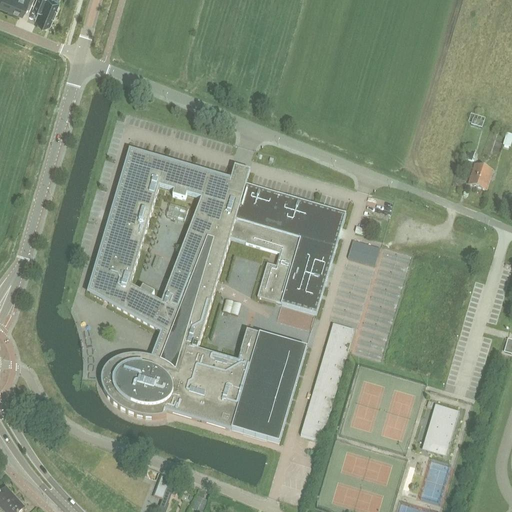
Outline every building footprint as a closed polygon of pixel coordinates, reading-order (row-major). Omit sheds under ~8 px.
[(31,0),(33,1),(33,0),(13,0),(10,7),(12,8),(11,9),(18,12),(18,10),(22,12),(24,7),(27,0),(31,0)] [(36,0),(34,7),(40,9),(36,18),(50,23),(53,15),(54,16),(57,7),(56,7),(59,0),(58,0),(36,0)] [(511,136),(507,135),(503,146),(510,148),(511,142),(511,136)] [(466,156),(464,159),(472,162),(475,153),(468,150),(466,154),(466,156)] [(109,233),(108,236),(107,236),(98,266),(90,295),(104,303),(105,302),(107,303),(109,304),(109,305),(166,336),(164,340),(161,339),(161,340),(164,341),(162,345),(157,343),(154,351),(159,353),(158,357),(155,356),(158,357),(156,362),(142,359),(141,358),(139,358),(137,358),(135,358),(133,358),(132,358),(130,358),(128,359),(126,359),(124,359),(118,361),(116,362),(110,365),(108,367),(104,372),(103,374),(101,380),(101,383),(102,389),(103,392),(106,397),(107,400),(111,404),(113,406),(118,410),(120,412),(126,415),(128,416),(134,418),(136,419),(138,419),(141,420),(143,420),(145,420),(147,420),(149,421),(151,421),(153,421),(156,421),(158,420),(160,420),(162,420),(164,419),(166,419),(166,417),(163,418),(164,415),(165,413),(197,422),(197,421),(199,422),(202,423),(201,424),(279,446),(307,351),(247,333),(238,364),(217,358),(198,352),(216,292),(215,292),(214,292),(216,286),(218,280),(219,280),(231,241),(246,245),(246,246),(280,256),(278,263),(276,269),(267,266),(257,300),(316,317),(346,216),(231,183),(230,186),(225,184),(226,182),(151,160),(151,162),(148,161),(146,160),(146,159),(131,154),(111,221),(113,222),(112,224),(109,233)] [(486,191),(492,171),(474,166),(468,185),(486,191)] [(384,274),(370,322),(453,346),(468,298),(384,274)] [(334,326),(301,437),(321,443),(347,355),(354,332),(334,326)] [(439,448),(448,451),(459,414),(440,409),(431,441),(440,444),(439,448)] [(155,497),(162,500),(169,482),(162,479),(155,497)] [(167,507),(171,498),(174,499),(179,486),(169,482),(162,500),(161,504),(167,507)] [(0,511),(2,511),(15,500),(6,490),(0,495),(0,511)] [(194,504),(203,508),(207,500),(198,496),(194,504)] [(22,511),(24,510),(15,500),(2,511),(22,511)]
